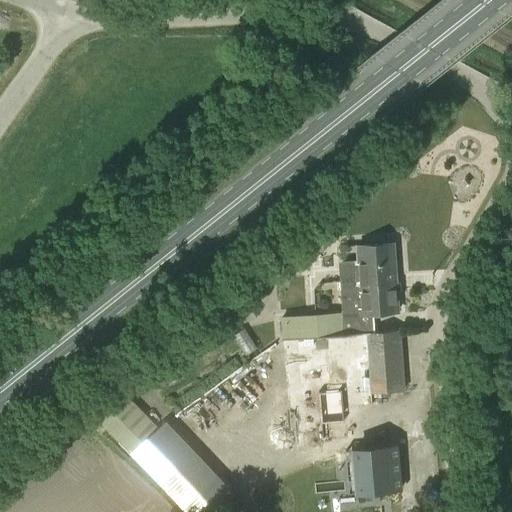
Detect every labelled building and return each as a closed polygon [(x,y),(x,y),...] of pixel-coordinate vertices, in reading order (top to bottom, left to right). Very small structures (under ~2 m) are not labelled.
[(282,317),(284,338),(368,332),(375,331),(374,313),(397,311),(392,243),(358,245),(360,261),(341,263),(343,281),(341,281),(344,314),(326,315),(325,314),(282,317)] [(372,393),(405,391),(400,329),(375,331),(368,332),(372,393)] [(318,391),(321,423),(344,421),(341,390),(318,391)] [(130,454),(168,425),(163,419),(157,425),(126,394),(98,421),(130,454)] [(168,425),(130,454),(185,511),(210,511),(232,491),(168,425)] [(401,488),(397,445),(353,449),(357,492),(401,488)]
